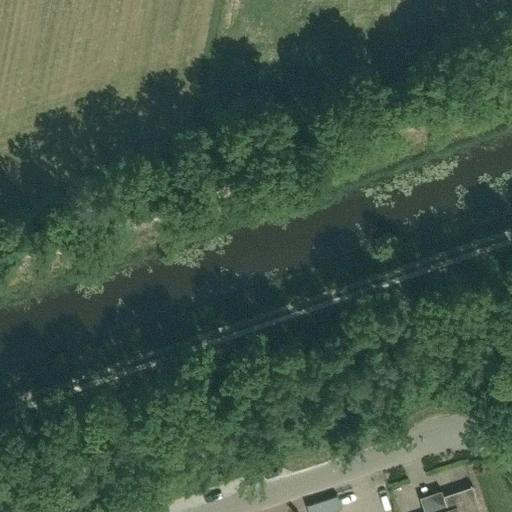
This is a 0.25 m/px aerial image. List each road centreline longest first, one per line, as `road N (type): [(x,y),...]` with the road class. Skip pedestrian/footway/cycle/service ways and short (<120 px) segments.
road 1 (unclassified): [(0,272),(511,94)]
road 2 (unclassified): [(219,511),(438,439),(473,435),(511,454)]
